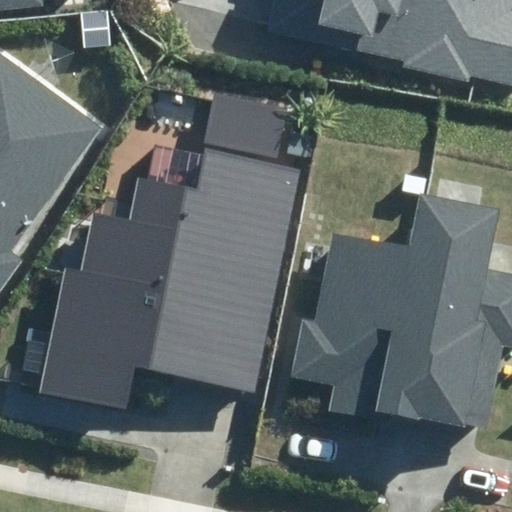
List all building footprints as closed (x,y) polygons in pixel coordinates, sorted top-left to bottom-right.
[(44,0),(0,0),(0,9),(45,5),(44,0)] [(403,68),(468,82),(470,74),(511,83),(511,0),(275,0),(269,28),(405,59),(403,68)] [(0,288),(23,256),(14,250),(103,127),(0,52),(0,288)] [(41,393),(128,408),(135,370),(256,392),(297,167),(204,151),(198,187),(140,177),(132,218),(90,211),(80,269),(64,266),(41,393)] [(335,383),(330,411),(418,427),(420,418),(489,431),(505,344),(511,345),(511,276),(487,272),(498,208),(420,194),(410,247),(334,233),(317,324),(297,320),(287,375),(335,383)]
